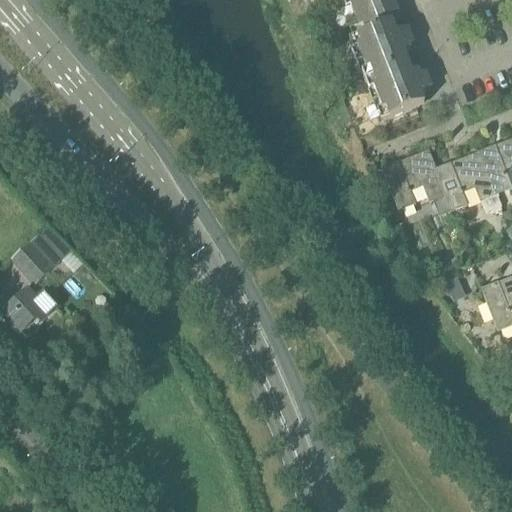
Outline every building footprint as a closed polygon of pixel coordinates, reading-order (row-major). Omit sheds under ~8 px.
[(351,7),(355,17),(393,3),(391,0),(343,0),(347,9),(351,7)] [(359,28),(350,31),(354,41),(388,28),(401,23),(393,3),(355,17),(359,28)] [(388,28),(354,41),(369,79),(364,81),(365,83),(408,67),(404,56),(410,54),(409,49),(414,47),(408,33),(392,39),(388,28)] [(408,67),(365,83),(365,84),(366,86),(371,84),(386,122),(419,109),(416,102),(432,96),(425,77),(420,79),(418,75),(412,77),(408,67)] [(365,84),(355,88),(359,97),(369,93),(366,86),(365,84)] [(495,148),(478,155),(479,157),(495,197),(496,197),(511,191),(511,192),(511,143),(496,150),(495,148)] [(399,165),(382,171),(398,215),(416,208),(410,194),(424,188),(430,204),(434,203),(443,199),(444,199),(434,172),(435,172),(428,156),(400,167),(399,165)] [(435,172),(434,172),(444,199),(443,199),(434,203),(440,218),(449,214),(450,217),(467,210),(461,195),(475,189),(481,206),(486,216),(501,210),(496,197),(495,197),(479,157),(451,168),(450,166),(435,172)] [(64,262),(40,236),(11,262),(27,280),(28,280),(36,289),(64,262)] [(498,285),(481,292),(498,335),(511,329),(511,322),(509,313),(511,311),(511,281),(499,287),(498,285)] [(460,292),(456,283),(445,288),(449,297),(460,292)] [(28,294),(5,315),(23,335),(28,340),(59,311),(44,295),(43,296),(44,297),(37,303),(28,294)] [(492,371),(502,370),(501,363),(491,365),(492,371)]
